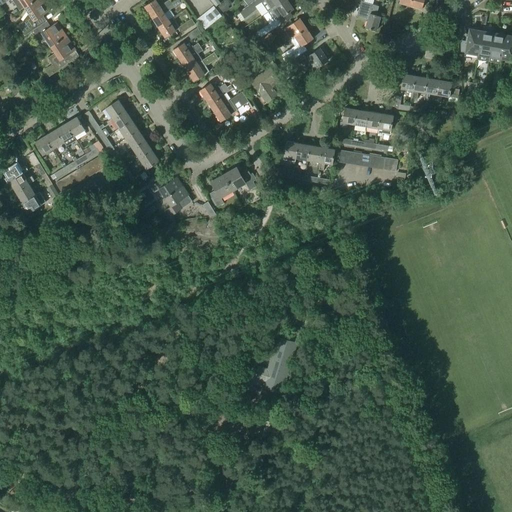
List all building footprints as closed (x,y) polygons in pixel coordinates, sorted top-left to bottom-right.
[(3,0),(4,1),(4,0),(12,0),(15,4),(20,11),(25,7),(35,0),(3,0)] [(29,13),(18,28),(24,36),(33,30),(43,23),(39,18),(50,10),(43,0),(35,0),(25,7),(29,13)] [(151,15),(162,9),(155,0),(153,0),(145,5),(151,15)] [(165,14),(184,1),(182,0),(177,0),(172,4),(171,3),(165,7),(166,7),(162,9),(151,15),(158,26),(168,19),(165,14)] [(255,0),(252,2),(239,12),(245,20),(257,10),(255,7),(265,0),(272,9),(275,6),(285,0),(255,0)] [(274,21),(257,33),(260,38),(269,32),(289,18),(289,17),(285,20),(283,16),(289,12),(289,13),(293,10),(292,9),(293,9),(286,0),(285,0),(275,6),(272,9),(267,12),(274,21)] [(411,0),(410,7),(421,10),(424,0),(411,0)] [(224,1),(218,6),(224,12),(229,8),(224,1)] [(380,17),(376,16),(379,7),(363,3),(359,15),(368,18),(365,29),(376,32),(380,17)] [(214,6),(197,19),(205,30),(222,16),(214,6)] [(179,27),(173,18),(169,20),(168,19),(158,26),(165,37),(178,28),(181,32),(194,23),(191,18),(179,27)] [(290,39),(294,36),(306,29),(299,19),(283,29),(290,39)] [(43,23),(33,30),(37,36),(42,33),(51,47),(51,46),(67,36),(58,22),(47,29),(43,23)] [(191,41),(201,34),(197,28),(187,35),(191,41)] [(297,49),(312,39),(306,29),(294,36),(297,41),(294,44),(297,49)] [(478,55),(482,32),(469,30),(465,53),(478,55)] [(269,32),(260,38),(265,45),(274,39),(269,32)] [(490,57),(493,34),(482,32),(478,55),(490,57)] [(501,59),(505,36),(493,34),(490,57),(489,62),(500,64),(501,59)] [(53,64),(45,70),(49,76),(69,63),(66,57),(77,50),(67,36),(51,46),(51,47),(55,53),(48,58),(53,64)] [(247,36),(242,40),(246,46),(252,43),(247,36)] [(511,61),(511,36),(505,36),(501,59),(511,61)] [(187,49),(183,43),(173,49),(180,59),(200,46),(198,44),(193,47),(192,46),(187,49)] [(186,69),(201,60),(198,54),(203,51),(200,46),(180,59),(186,69)] [(326,61),(319,49),(305,58),(301,53),(297,56),(297,55),(287,62),(286,63),(291,70),(303,62),(306,61),(312,70),(326,61)] [(218,58),(213,52),(212,53),(201,60),(186,69),(194,80),(204,74),(205,75),(209,71),(205,66),(207,64),(208,65),(218,58)] [(268,68),(274,64),(270,57),(264,61),(268,68)] [(220,79),(231,71),(227,66),(217,74),(220,79)] [(282,66),(279,68),(285,77),(291,73),(287,66),(284,68),(282,66)] [(269,69),(250,81),(256,91),(258,90),(265,102),(275,95),(271,88),(279,83),(269,69)] [(413,92),(416,77),(403,75),(401,90),(413,92)] [(425,94),(428,79),(416,77),(413,92),(412,98),(417,99),(418,95),(417,95),(418,93),(425,94)] [(437,96),(440,81),(428,79),(425,94),(424,100),(429,101),(430,95),(437,96)] [(15,94),(21,91),(14,80),(9,83),(15,94)] [(457,99),(459,90),(455,90),(450,89),(451,83),(440,81),(437,96),(436,102),(441,103),(442,97),(457,99)] [(216,87),(213,83),(211,84),(210,83),(199,90),(206,100),(226,87),(225,84),(219,88),(218,86),(216,87)] [(233,89),(231,85),(227,88),(226,87),(206,100),(213,110),(236,96),(236,95),(228,100),(224,95),(233,89)] [(247,101),(241,92),(236,95),(236,96),(213,110),(220,121),(237,110),(233,104),(239,100),(242,105),(247,101)] [(113,118),(126,110),(119,99),(106,108),(113,118)] [(355,125),(358,110),(345,108),(343,123),(341,122),(340,127),(347,128),(348,124),(355,125)] [(120,128),(132,120),(126,110),(113,118),(120,128)] [(367,127),(369,112),(358,110),(355,125),(367,127)] [(379,129),(382,114),(369,112),(367,127),(379,129)] [(390,135),(394,116),(382,114),(379,129),(378,136),(382,137),(383,134),(390,135)] [(75,136),(85,129),(77,116),(67,123),(75,136)] [(96,130),(100,127),(93,116),(89,119),(96,130)] [(126,138),(139,130),(132,120),(120,128),(126,138)] [(64,142),(75,136),(67,123),(56,129),(64,142)] [(103,131),(102,129),(105,127),(103,125),(100,127),(96,130),(102,140),(107,137),(110,135),(105,129),(103,131)] [(54,148),(64,142),(56,129),(46,135),(54,148)] [(133,148),(146,140),(139,130),(126,138),(133,148)] [(44,155),(47,152),(54,148),(46,135),(36,142),(44,155)] [(109,150),(113,147),(107,137),(102,140),(109,150)] [(140,159),(152,150),(146,140),(133,148),(140,159)] [(296,159),(299,143),(286,141),(283,156),(296,159)] [(308,161),(311,145),(299,143),(296,159),(308,161)] [(320,163),(322,147),(311,145),(308,161),(320,163)] [(116,160),(120,157),(113,147),(109,150),(116,160)] [(332,165),(334,152),(335,150),(322,147),(320,163),(319,170),(324,171),(325,164),(332,165)] [(88,159),(99,152),(96,148),(87,154),(88,156),(86,157),(88,159)] [(147,169),(159,161),(152,150),(140,159),(147,169)] [(345,164),(347,152),(341,151),(339,163),(345,164)] [(36,166),(38,165),(37,163),(39,161),(34,152),(29,155),(36,166)] [(78,165),(88,159),(86,157),(88,156),(87,154),(75,160),(78,165)] [(362,167),(364,155),(358,154),(356,166),(362,167)] [(96,159),(102,169),(107,166),(101,156),(96,159)] [(122,170),(127,167),(120,157),(116,160),(122,170)] [(11,166),(3,170),(10,181),(22,173),(23,174),(28,171),(25,166),(23,167),(18,159),(10,164),(11,166)] [(96,159),(91,161),(97,172),(102,169),(96,159)] [(396,173),(398,161),(387,159),(385,171),(396,173)] [(68,171),(78,165),(75,160),(64,167),(65,169),(67,168),(68,171)] [(41,176),(46,173),(39,161),(37,163),(38,165),(36,166),(41,176)] [(91,161),(86,164),(92,175),(97,172),(91,161)] [(87,178),(92,175),(86,164),(81,167),(87,178)] [(65,169),(64,167),(50,175),(53,180),(68,171),(67,168),(65,169)] [(81,167),(76,170),(82,181),(87,178),(81,167)] [(129,180),(134,177),(127,167),(122,170),(129,180)] [(245,183),(243,179),(250,175),(246,168),(240,171),(241,173),(240,173),(236,167),(223,175),(233,190),(245,183)] [(77,184),(82,181),(76,170),(71,173),(77,184)] [(27,180),(23,174),(22,173),(10,181),(16,191),(29,183),(29,184),(35,181),(32,176),(27,180)] [(48,187),(51,185),(50,184),(52,183),(46,173),(41,176),(48,187)] [(72,187),(77,184),(71,173),(66,176),(72,187)] [(217,207),(224,203),(220,198),(233,190),(223,175),(211,182),(216,190),(210,193),(217,207)] [(67,190),(72,187),(66,176),(61,179),(67,190)] [(181,186),(176,177),(165,185),(161,179),(151,186),(155,192),(160,188),(166,197),(181,186)] [(61,179),(56,182),(62,192),(67,190),(61,179)] [(249,190),(256,186),(253,181),(246,185),(249,190)] [(22,201),(35,194),(29,184),(29,183),(16,191),(22,201)] [(53,197),(58,194),(52,183),(50,184),(51,185),(48,187),(47,187),(53,197)] [(187,195),(181,186),(166,197),(172,206),(166,209),(171,216),(192,202),(188,195),(187,195)] [(39,192),(35,194),(22,201),(28,212),(34,209),(39,206),(45,202),(39,192)] [(209,216),(216,215),(208,202),(202,205),(209,216)] [(341,275),(344,270),(355,253),(330,236),(324,246),(335,254),(328,266),(341,275)] [(248,377),(247,381),(282,392),(283,388),(296,343),(279,337),(269,369),(252,364),(248,377)]
